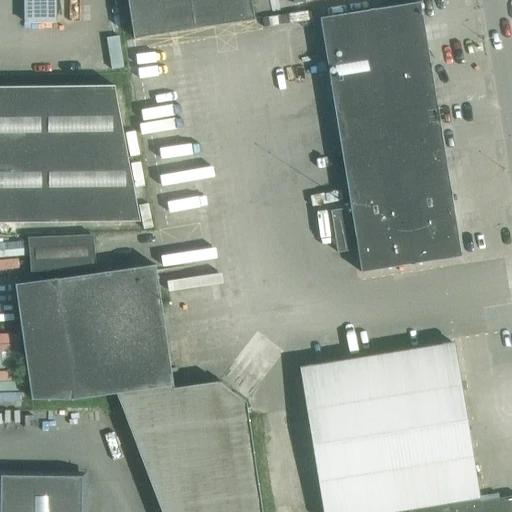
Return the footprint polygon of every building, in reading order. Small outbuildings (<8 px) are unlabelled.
[(55,0),(26,0),(26,23),(55,22),(55,0)] [(254,18),(250,0),(127,0),(133,38),(254,18)] [(350,207),(332,210),(338,252),(357,249),(361,272),(461,256),(420,2),(320,18),(350,207)] [(111,66),(123,64),(119,36),(107,38),(111,66)] [(140,220),(114,85),(0,86),(0,221),(4,222),(140,220)] [(159,162),(164,198),(218,190),(214,155),(159,162)] [(0,222),(0,232),(22,231),(21,222),(0,222)] [(94,268),(92,234),(27,237),(30,271),(94,268)] [(0,256),(23,254),(22,241),(0,242),(0,256)] [(155,264),(56,278),(15,284),(32,399),(73,399),(116,393),(161,511),(261,511),(246,402),(218,381),(173,387),(155,264)] [(408,511),(511,511),(511,495),(499,498),(498,493),(478,497),(453,342),(300,367),(324,511),(386,511),(408,509),(408,511)] [(0,511),(80,511),(81,476),(0,474),(0,511)]
